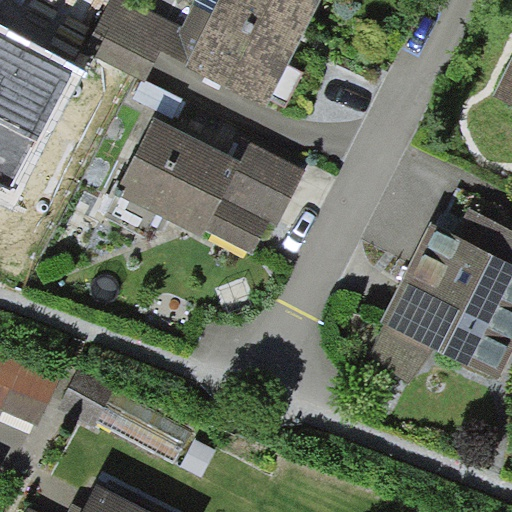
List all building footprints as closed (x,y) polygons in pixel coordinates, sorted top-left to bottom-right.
[(148,89),(174,27),(111,0),(84,62),(148,89)] [(232,0),(196,74),(268,108),(320,0),(232,0)] [(511,70),(498,98),(511,105),(511,70)] [(262,251),(303,167),(246,139),(234,162),(158,125),(121,202),(204,243),(212,226),(262,251)] [(374,361),(424,387),(439,358),(498,388),(511,360),(511,236),(452,207),(374,361)] [(0,375),(0,397),(51,413),(67,361),(10,344),(0,375)] [(131,511),(96,493),(85,511),(34,511),(31,510),(29,511),(131,511)]
